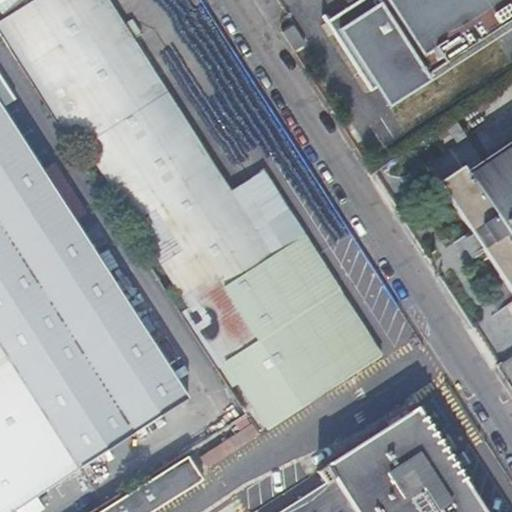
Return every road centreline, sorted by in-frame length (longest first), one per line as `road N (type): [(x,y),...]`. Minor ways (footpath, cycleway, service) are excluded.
road 1 (residential): [(511,432),(234,0)]
road 2 (unknown): [(455,345),(181,511)]
